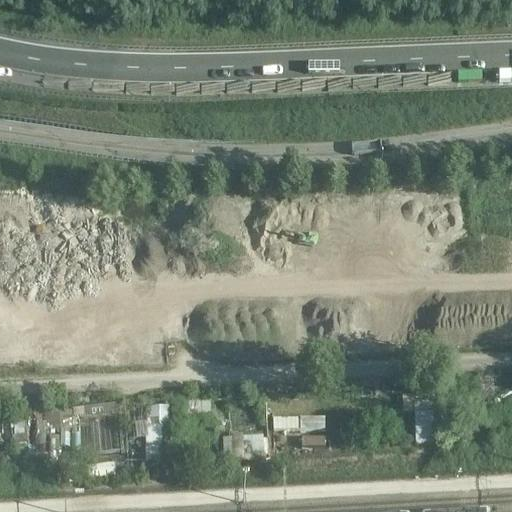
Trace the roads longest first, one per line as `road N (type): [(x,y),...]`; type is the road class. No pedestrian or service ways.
road 1 (motorway): [(0,49),(139,66),(511,55)]
road 2 (residential): [(511,360),(0,390)]
